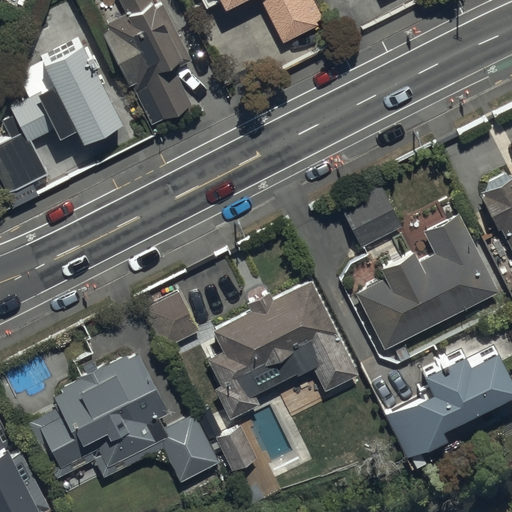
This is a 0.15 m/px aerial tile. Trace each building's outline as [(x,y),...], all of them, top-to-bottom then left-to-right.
[(105,24),(98,28),(124,82),(129,80),(150,124),(189,105),(170,67),(189,58),(160,0),(157,0),(151,3),(150,0),(118,0),(124,10),(104,20),(105,24)] [(197,0),(200,6),(214,0),(218,0),(220,4),(227,0),(257,0),(279,40),(321,17),(312,0),(197,0)] [(84,50),(77,37),(13,71),(26,94),(7,104),(11,112),(0,117),(0,119),(7,134),(0,137),(0,186),(3,192),(45,169),(28,136),(48,126),(53,135),(71,125),(78,138),(119,116),(93,66),(96,64),(87,48),(84,50)] [(504,237),(489,239),(490,258),(511,256),(511,174),(511,172),(476,190),(495,227),(498,225),(504,237)] [(359,245),(398,223),(374,180),(335,202),(359,245)] [(381,346),(493,288),(455,210),(420,228),(432,250),(416,258),(409,245),(376,263),(382,273),(351,289),(381,346)] [(355,371),(306,275),(269,294),(265,287),(242,298),(247,308),(209,327),(219,347),(202,355),(216,382),(212,385),(227,415),(256,400),(245,377),(256,372),(262,385),(308,362),(321,388),(355,371)] [(196,328),(175,287),(140,305),(160,346),(196,328)] [(54,403),(25,418),(54,476),(92,457),(101,475),(159,445),(177,478),(216,459),(187,401),(165,412),(132,346),(56,383),(58,388),(49,392),(54,403)] [(439,426),(511,386),(491,346),(465,360),(460,350),(442,359),(439,354),(431,359),(434,363),(418,371),(428,389),(383,413),(406,455),(444,435),(439,426)] [(238,422),(213,433),(230,467),(254,456),(238,422)] [(0,511),(38,511),(37,510),(44,507),(34,487),(26,491),(0,440),(0,511)]
